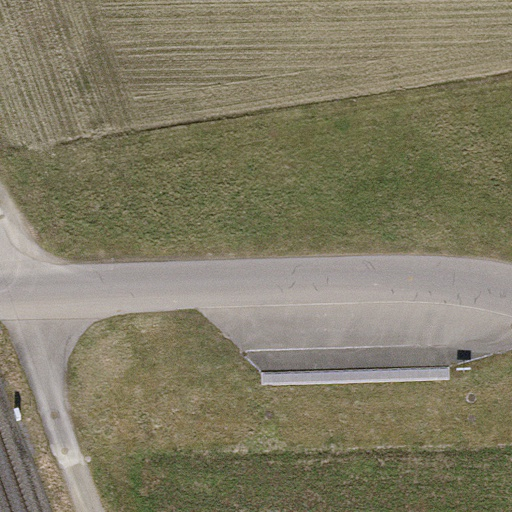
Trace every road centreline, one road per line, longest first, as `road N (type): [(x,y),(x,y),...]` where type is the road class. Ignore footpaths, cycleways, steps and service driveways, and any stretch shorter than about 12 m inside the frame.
road 1 (tertiary): [(511,289),(405,276),(0,295)]
road 2 (track): [(0,248),(93,511)]
